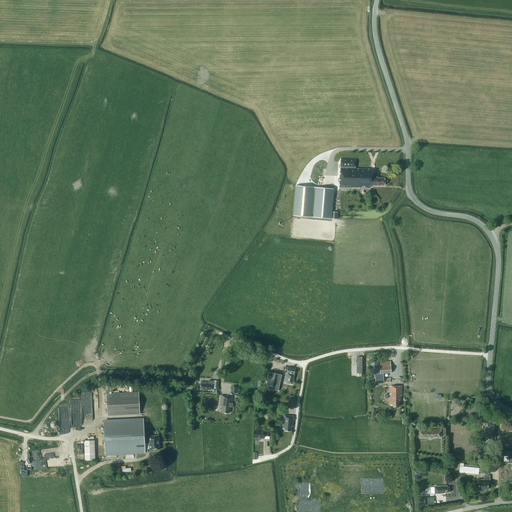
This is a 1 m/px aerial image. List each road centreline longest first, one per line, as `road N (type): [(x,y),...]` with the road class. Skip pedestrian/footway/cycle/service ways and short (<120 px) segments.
road 1 (tertiary): [(490,354),(496,248),(471,218),(435,213),(410,193),(406,137),(376,44),(377,0)]
road 2 (track): [(222,335),(209,332),(182,375),(87,378),(32,436)]
road 3 (unclassified): [(302,363),(390,347),(490,354)]
road 4 (unclassified): [(81,511),(67,442),(0,429)]
